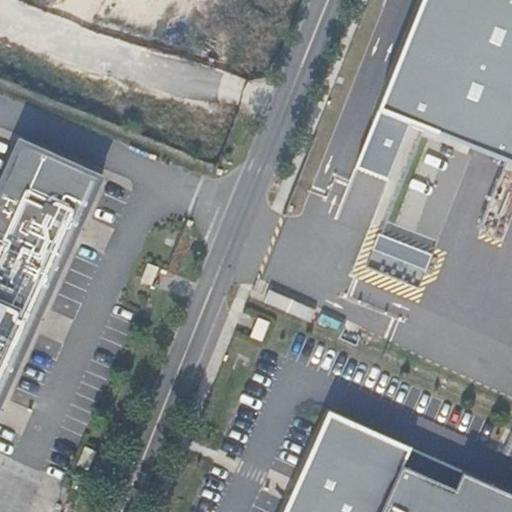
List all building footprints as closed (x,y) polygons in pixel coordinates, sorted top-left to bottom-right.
[(412,125),(511,165),(511,0),(422,0),(377,112),(412,125)] [(406,139),(412,125),(377,112),(372,126),(406,139)] [(389,181),(406,139),(372,126),(355,168),(389,181)] [(0,184),(0,404),(102,179),(19,142),(0,184)] [(372,250),(426,271),(433,255),(379,234),(372,250)] [(157,267),(148,263),(141,281),(150,285),(157,267)] [(265,298),(312,318),(317,307),(270,287),(265,298)] [(250,337),(261,341),(269,323),(258,318),(250,337)] [(511,511),(511,494),(464,473),(456,491),(403,468),(412,448),(329,411),(284,511),(511,511)] [(77,465),(88,470),(96,451),(85,447),(77,465)]
